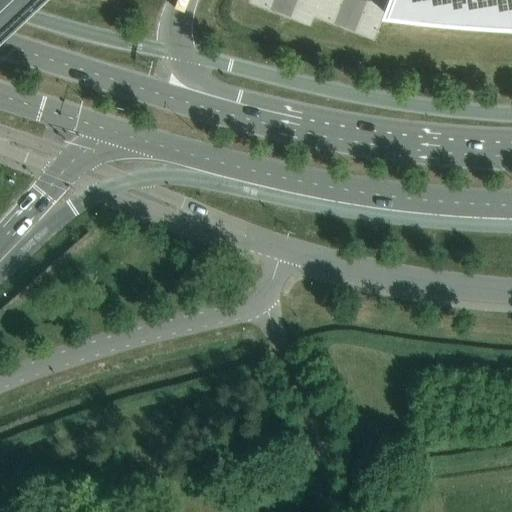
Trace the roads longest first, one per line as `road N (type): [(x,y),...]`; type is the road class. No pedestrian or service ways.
road 1 (secondary): [(131,140),(364,193),(511,205)]
road 2 (unclassified): [(0,384),(246,311),(266,297),(293,254)]
road 3 (secondary): [(259,118),(0,43)]
road 4 (secondary): [(511,150),(362,138),(259,118)]
road 5 (unclassified): [(511,292),(385,277),(293,254)]
road 6 (track): [(266,297),(311,511)]
road 7 (motorway): [(259,118),(201,90),(177,65),(168,30),(179,0)]
road 8 (secondary): [(0,97),(131,140)]
road 9 (unclassified): [(67,171),(167,214),(192,216)]
road 10 (unclassified): [(192,216),(175,197),(82,161)]
